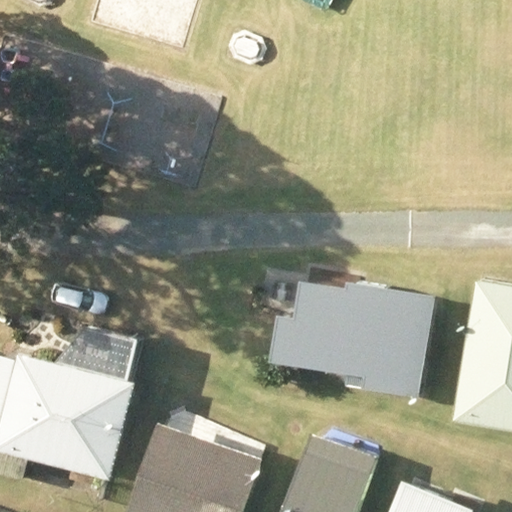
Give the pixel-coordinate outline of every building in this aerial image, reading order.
[(334,0),(298,0),(324,16),(334,0)] [(511,286),(490,283),(470,423),(511,429),(511,286)] [(295,323),(288,364),(380,379),(379,388),(437,396),(451,299),(364,285),(362,293),(317,286),(312,326),(295,323)] [(16,356),(0,420),(0,470),(37,479),(41,460),(126,484),(150,391),(16,356)] [(142,511),(261,511),(278,463),(174,424),(142,511)] [(323,439),(296,511),(371,511),(389,462),(323,439)] [(471,511),(419,492),(410,511),(471,511)]
